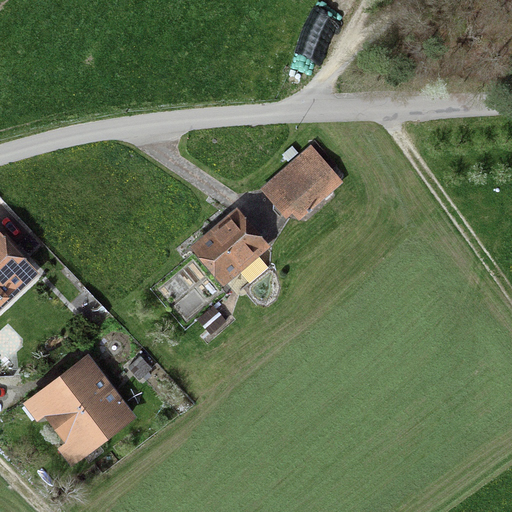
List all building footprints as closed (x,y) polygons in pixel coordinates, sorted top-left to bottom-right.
[(299,228),(345,187),(308,146),(262,188),(299,228)] [(193,252),(220,287),(271,248),(243,213),(193,252)] [(0,296),(28,269),(0,240),(0,296)] [(37,393),(59,423),(112,385),(90,354),(37,393)] [(135,416),(112,385),(59,423),(82,455),(135,416)]
